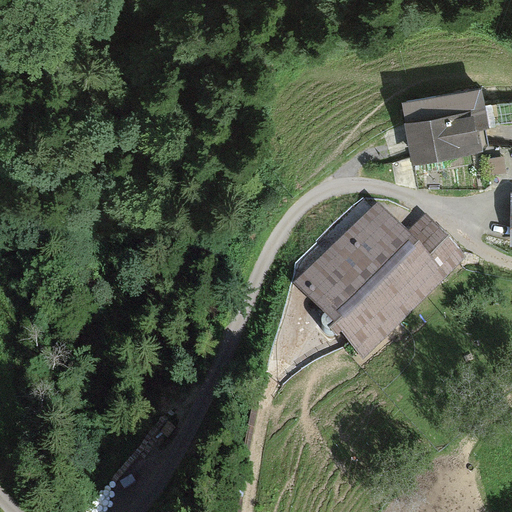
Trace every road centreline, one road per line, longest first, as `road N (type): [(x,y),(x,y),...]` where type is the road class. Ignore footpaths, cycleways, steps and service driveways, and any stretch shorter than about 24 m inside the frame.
road 1 (track): [(135,511),(191,426),(279,233),(305,203),(334,186),(377,186),(458,216)]
road 2 (track): [(451,501),(469,441),(511,398)]
